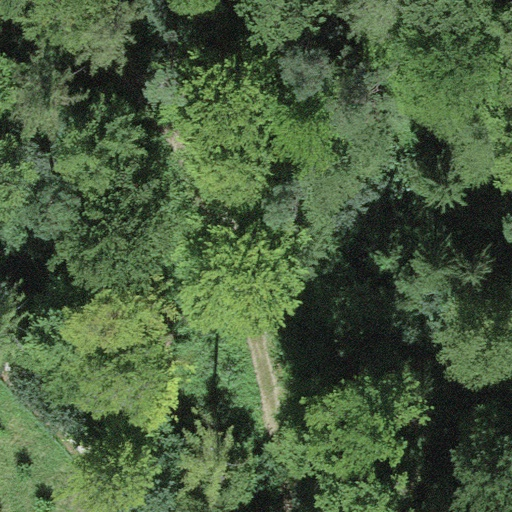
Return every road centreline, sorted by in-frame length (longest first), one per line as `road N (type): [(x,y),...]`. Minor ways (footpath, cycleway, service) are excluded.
road 1 (track): [(42,0),(180,152),(246,291),(300,511)]
road 2 (track): [(0,338),(166,511)]
